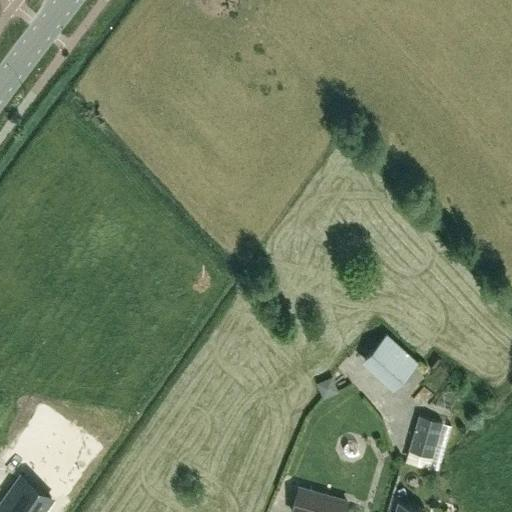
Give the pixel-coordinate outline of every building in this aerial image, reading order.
[(417,360),(386,333),(362,360),(393,387),(417,360)] [(418,415),(408,449),(433,456),(442,422),(418,415)] [(71,423),(43,462),(69,481),(97,442),(71,423)] [(0,510),(0,511),(44,511),(54,500),(24,478),(0,510)] [(297,484),(288,511),(344,511),(348,499),(297,484)] [(399,501),(395,511),(424,511),(425,509),(399,501)]
